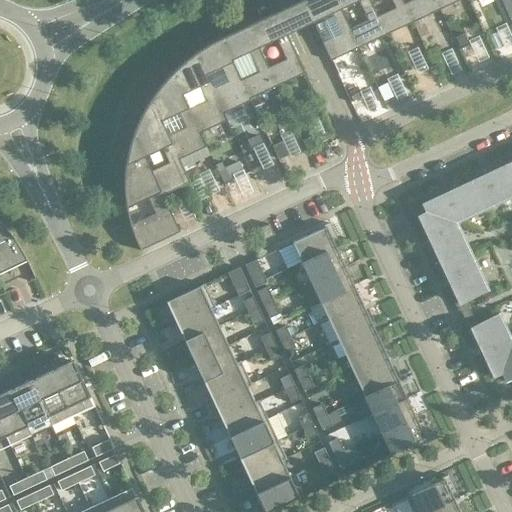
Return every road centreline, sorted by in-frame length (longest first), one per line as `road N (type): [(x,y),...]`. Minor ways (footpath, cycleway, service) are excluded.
road 1 (residential): [(353,180),(508,511)]
road 2 (residential): [(88,290),(331,181),(353,180)]
road 3 (residential): [(88,290),(191,511)]
road 4 (residential): [(353,180),(353,143),(373,128),(511,66)]
road 5 (residential): [(353,180),(391,176),(511,120)]
